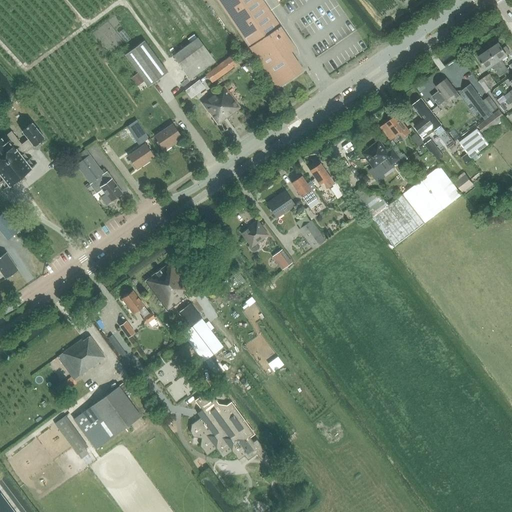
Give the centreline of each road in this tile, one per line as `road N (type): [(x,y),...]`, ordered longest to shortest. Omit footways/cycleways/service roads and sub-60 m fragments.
road 1 (tertiary): [(0,317),(332,92)]
road 2 (track): [(226,179),(166,95),(176,73),(122,1),(86,24),(65,0)]
road 3 (tertiary): [(332,92),(467,0)]
